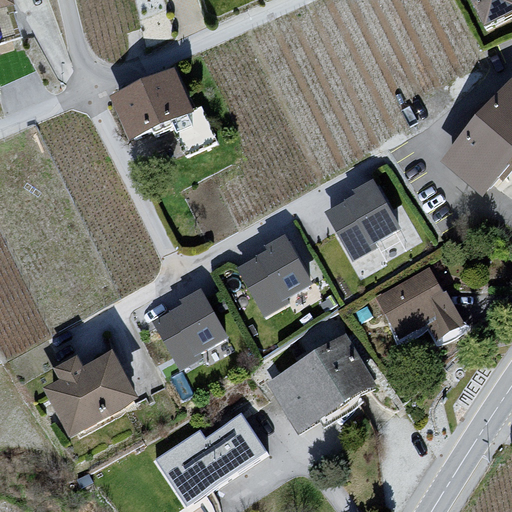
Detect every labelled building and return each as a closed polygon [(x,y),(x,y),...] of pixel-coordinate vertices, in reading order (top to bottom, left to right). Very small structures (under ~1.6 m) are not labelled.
[(0,0),(0,36),(17,32),(7,0),(0,0)] [(511,0),(479,0),(491,23),(511,12),(511,0)] [(119,103),(135,140),(153,132),(172,124),(175,129),(186,154),(187,158),(218,144),(203,110),(190,115),(174,80),(157,87),(155,82),(138,89),(141,94),(119,103)] [(511,98),(501,111),(499,110),(498,110),(496,109),(494,109),(493,109),(491,109),(489,110),(488,111),(486,112),(480,119),(479,120),(478,122),(478,123),(477,125),(478,127),(478,128),(478,130),(479,132),(480,133),(482,134),(455,165),(485,192),(511,160),(511,98)] [(399,231),(374,187),(358,196),(361,201),(331,217),(339,231),(355,261),(377,248),(375,244),(399,231)] [(272,256),(246,271),(243,273),(267,316),(289,304),(287,300),(311,286),(286,243),(270,252),(272,256)] [(432,326),(439,339),(463,326),(453,308),(447,299),(444,300),(439,291),(430,275),(382,302),(402,337),(430,321),(433,325),(432,326)] [(226,340),(206,304),(202,297),(186,306),(188,310),(159,327),(183,370),(202,360),(200,355),(226,340)] [(275,387),(280,396),(288,409),(292,406),(304,425),(323,413),(325,417),(355,400),(356,399),(368,391),(354,368),(358,365),(346,344),(326,356),(324,352),(307,362),(309,366),(275,387)] [(79,434),(135,404),(114,364),(84,380),(78,369),(64,377),(70,388),(54,397),(63,413),(67,411),(79,434)] [(269,455),(245,419),(243,416),(207,440),(201,432),(156,461),(188,509),(213,492),(269,455)]
